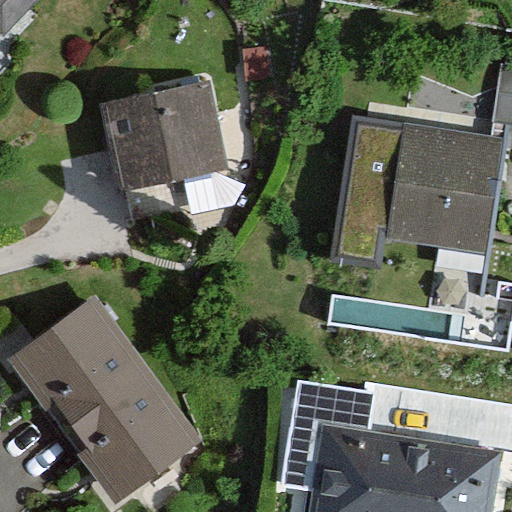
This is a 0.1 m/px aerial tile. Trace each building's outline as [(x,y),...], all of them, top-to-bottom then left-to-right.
[(0,0),(0,37),(33,0),(0,0)] [(496,118),(511,121),(511,63),(506,62),(496,118)] [(201,86),(89,115),(116,219),(228,190),(201,86)] [(383,257),(488,269),(502,141),(398,129),(383,257)] [(93,291),(11,356),(121,495),(204,430),(93,291)] [(315,504),(313,511),(495,511),(503,461),(367,443),(373,404),(297,394),(283,500),(315,504)]
